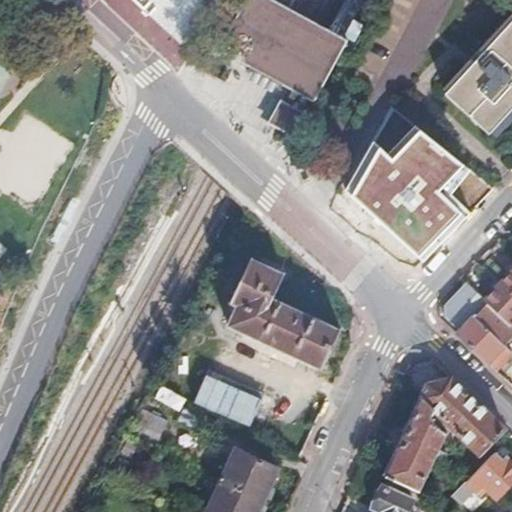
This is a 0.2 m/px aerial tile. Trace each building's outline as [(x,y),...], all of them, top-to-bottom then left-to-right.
[(250,0),(248,4),(245,10),(235,29),(221,55),(232,61),(248,69),(258,74),(271,81),(284,88),(287,90),(298,95),(301,97),(315,104),(340,58),(343,51),(346,47),(349,40),(344,38),(341,36),(333,32),(324,27),(313,22),(297,13),(276,2),(274,1),(272,0),(250,0)] [(511,25),(446,94),(492,138),(511,116),(511,25)] [(281,101),(268,124),(295,139),(308,116),(281,101)] [(388,153),(373,142),(342,191),(424,263),(440,245),(470,212),(453,195),(472,171),(414,124),(388,153)] [(213,334),(315,375),(334,327),(270,301),(281,276),(238,259),(218,310),(222,311),(213,334)] [(511,270),(498,285),(511,297),(511,270)] [(511,338),(511,326),(483,301),(464,283),(444,305),(444,317),(459,331),(456,335),(495,370),(511,351),(505,346),(511,338)] [(511,297),(498,285),(483,301),(511,326),(511,297)] [(476,454),(501,427),(450,378),(427,383),(384,476),(419,492),(444,436),(431,423),(433,420),(429,417),(433,413),(476,454)] [(172,398),(150,387),(145,398),(167,409),(169,404),(172,398)] [(209,421),(184,410),(178,424),(203,434),(209,421)] [(127,441),(117,463),(141,475),(151,453),(127,441)] [(496,448),(492,453),(501,462),(505,456),(496,448)] [(232,455),(220,480),(261,499),(276,467),(242,451),(232,455)] [(492,453),(465,482),(479,495),(486,489),(496,499),(511,480),(511,463),(505,456),(501,462),(492,453)] [(254,511),(261,499),(220,480),(209,504),(211,511),(254,511)] [(368,511),(420,511),(412,508),(414,503),(380,486),(368,511)]
